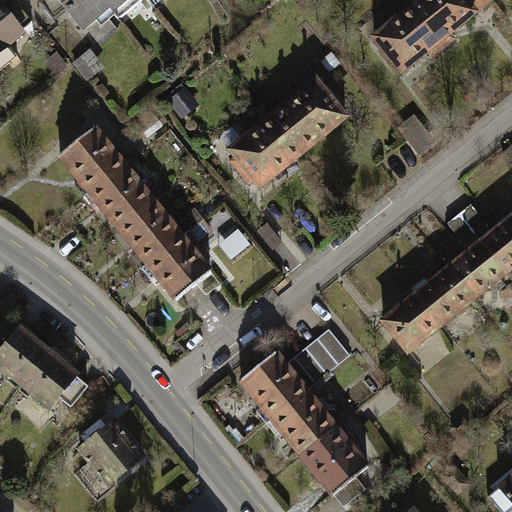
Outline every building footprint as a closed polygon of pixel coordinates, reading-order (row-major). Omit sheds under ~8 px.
[(2,0),(0,0),(0,62),(32,37),(2,0)] [(69,14),(58,0),(41,0),(58,22),(69,14)] [(58,0),(69,14),(81,31),(112,8),(105,0),(58,0)] [(105,0),(112,8),(115,12),(130,0),(105,0)] [(416,0),(371,35),(403,75),(430,54),(435,60),(460,41),(453,33),(480,12),(470,0),(416,0)] [(470,0),(480,12),(495,0),(470,0)] [(225,152),(258,192),(353,115),(320,75),(225,152)] [(176,223),(101,126),(60,158),(172,303),(214,271),(195,247),(176,223)] [(468,251),(495,230),(475,205),(448,226),(468,251)] [(197,207),(176,223),(195,247),(216,231),(197,207)] [(468,251),(381,321),(410,357),(511,274),(511,215),(495,230),(468,251)] [(96,383),(30,330),(3,364),(69,417),(96,383)] [(333,330),(294,361),(315,388),(354,358),(333,330)] [(285,349),(241,383),(333,502),(377,468),(315,388),(294,361),(285,349)] [(122,419),(83,452),(121,496),(160,463),(122,419)] [(511,476),(499,487),(511,503),(511,476)]
